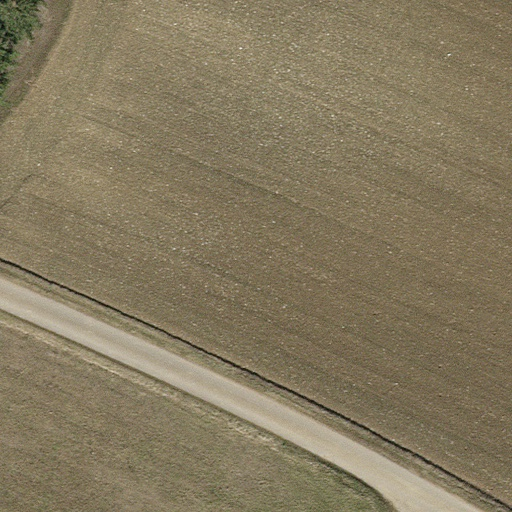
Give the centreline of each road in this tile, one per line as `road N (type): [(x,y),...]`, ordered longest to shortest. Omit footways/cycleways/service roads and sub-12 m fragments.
road 1 (track): [(442,511),(207,382),(0,294)]
road 2 (track): [(0,135),(20,112),(72,0)]
